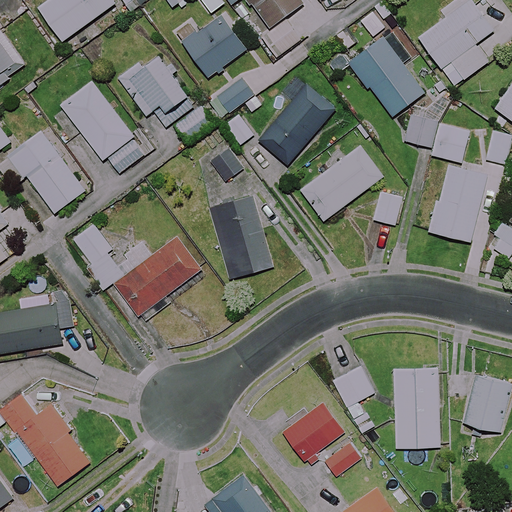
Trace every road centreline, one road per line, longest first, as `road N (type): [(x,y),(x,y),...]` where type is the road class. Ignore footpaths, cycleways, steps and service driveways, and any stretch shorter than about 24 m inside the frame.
road 1 (residential): [(511,314),(430,295),(334,303),(286,330),(187,414)]
road 2 (residential): [(43,240),(187,414)]
road 3 (unknown): [(187,414),(159,418),(0,365)]
